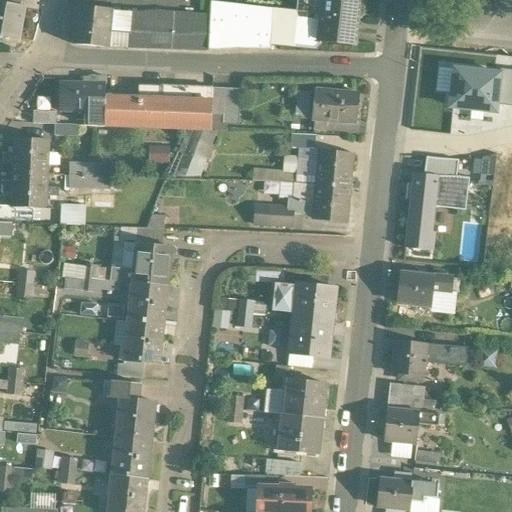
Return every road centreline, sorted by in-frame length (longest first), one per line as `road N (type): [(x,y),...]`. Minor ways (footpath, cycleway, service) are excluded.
road 1 (residential): [(163,511),(168,464),(187,439),(207,276),(219,250),(230,241),(371,248)]
road 2 (residential): [(48,62),(394,75)]
road 3 (residential): [(343,511),(371,248)]
road 4 (residential): [(386,143),(460,152),(511,141)]
